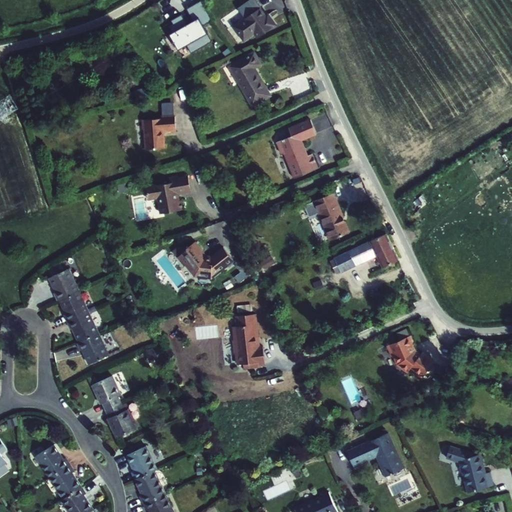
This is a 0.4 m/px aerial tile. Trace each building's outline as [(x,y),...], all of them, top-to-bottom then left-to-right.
[(212,20),(200,0),(186,8),(193,21),(187,24),(181,14),(170,20),(173,24),(169,26),(172,32),(169,34),(178,50),(186,45),(190,53),(212,41),(203,25),(212,20)] [(234,27),(243,40),(254,32),(258,38),(275,26),(267,15),(266,16),(260,8),(244,19),(245,19),(234,27)] [(261,66),(255,55),(232,67),(253,106),(271,97),(255,69),(261,66)] [(164,117),(173,116),(172,104),(162,105),(164,117)] [(174,131),(173,116),(164,117),(160,117),(160,119),(142,120),(142,130),(143,130),(145,150),(163,149),(162,132),(174,131)] [(311,122),(289,131),(292,138),(278,143),(283,157),(286,155),(296,181),(320,171),(315,156),(309,158),(303,143),(317,137),(311,122)] [(169,184),(145,188),(147,201),(157,199),(160,214),(182,210),(181,201),(178,201),(177,194),(190,192),(187,178),(176,180),(176,177),(168,179),(169,184)] [(318,216),(319,216),(331,242),(349,235),(345,224),(344,225),(341,220),(343,219),(333,196),(313,204),(318,216)] [(335,258),(342,272),(342,273),(377,257),(383,268),(398,260),(392,249),(385,234),(335,258)] [(204,253),(195,241),(186,248),(187,249),(177,257),(184,266),(186,265),(195,276),(212,277),(233,260),(223,248),(211,258),(207,258),(203,254),(204,253)] [(342,272),(335,258),(330,261),(336,274),(342,272)] [(59,299),(79,290),(69,268),(49,277),(56,292),(54,293),(58,300),(59,299)] [(68,321),(89,312),(79,290),(59,299),(66,314),(65,315),(68,321)] [(71,329),(73,328),(79,342),(99,333),(89,312),(68,321),(71,329)] [(254,314),(235,316),(237,327),(233,327),(234,340),(233,340),(235,354),(236,354),(237,365),(243,365),(243,369),(255,368),(254,363),(259,362),(265,362),(263,347),(258,347),(256,348),(255,339),(256,339),(257,339),(257,338),(257,337),(254,314)] [(408,336),(405,329),(396,333),(399,340),(408,336)] [(81,350),(83,349),(90,364),(109,354),(99,333),(79,342),(78,343),(81,350)] [(399,340),(386,346),(390,357),(392,356),(396,365),(406,373),(410,368),(418,374),(421,377),(434,360),(422,351),(420,354),(416,352),(412,350),(411,350),(410,347),(413,346),(409,336),(408,336),(399,340)] [(113,376),(93,384),(102,404),(104,403),(107,410),(122,403),(119,396),(122,395),(113,376)] [(110,417),(109,418),(117,437),(137,428),(128,409),(126,410),(122,403),(107,410),(110,417)] [(388,433),(347,451),(354,467),(377,457),(386,477),(404,469),(388,433)] [(225,440),(208,448),(212,457),(209,459),(214,471),(213,471),(219,484),(220,484),(225,494),(230,491),(232,496),(242,491),(240,486),(245,484),(246,486),(250,484),(243,468),(237,471),(234,464),(235,463),(235,462),(235,461),(225,440)] [(35,456),(50,478),(70,464),(66,458),(63,459),(54,445),(35,456)] [(135,479),(156,470),(157,469),(147,446),(127,454),(135,471),(132,472),(135,479)] [(486,473),(481,454),(460,459),(468,492),(494,485),(490,472),(486,473)] [(70,464),(50,478),(63,499),(81,487),(72,472),(74,470),(70,464)] [(144,503),(166,493),(156,470),(135,479),(143,495),(141,496),(144,503)] [(89,511),(94,509),(84,495),(86,494),(81,487),(63,499),(62,500),(69,511),(89,511)] [(338,511),(329,492),(296,507),(297,511),(338,511)] [(175,511),(166,493),(144,503),(148,510),(149,509),(150,511),(175,511)]
